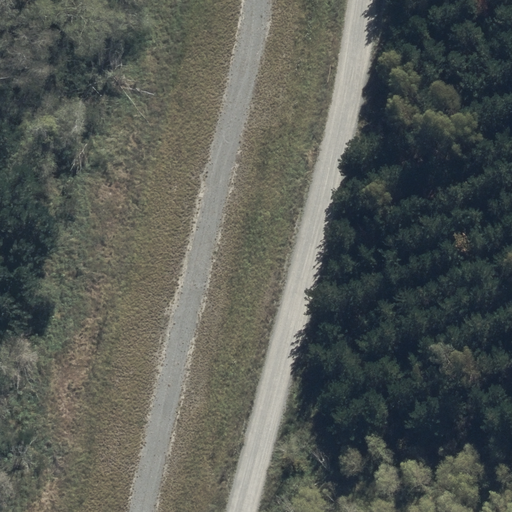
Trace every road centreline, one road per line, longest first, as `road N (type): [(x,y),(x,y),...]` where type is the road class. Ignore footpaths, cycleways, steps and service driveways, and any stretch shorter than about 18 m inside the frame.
road 1 (track): [(360,0),(362,54),(238,511)]
road 2 (track): [(150,511),(204,265),(249,0)]
